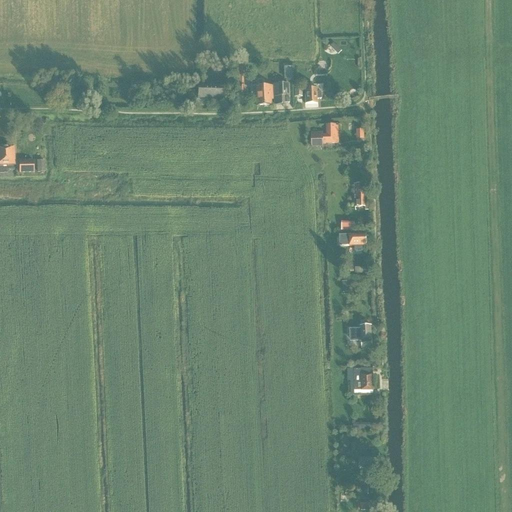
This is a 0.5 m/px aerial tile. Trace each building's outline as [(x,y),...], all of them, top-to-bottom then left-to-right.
[(291,69),(283,69),(284,81),(292,81),(291,69)] [(286,104),(285,103),(289,103),(289,84),(274,85),(274,96),(275,96),(275,105),(286,104)] [(222,99),(222,87),(198,86),(198,98),(222,99)] [(272,101),(272,87),(255,87),(255,106),(270,106),(270,101),(272,101)] [(316,92),(316,88),(305,89),(305,104),(317,103),(317,99),(320,99),(320,92),(316,92)] [(327,134),(322,135),(322,132),(311,132),(311,147),(322,147),(322,144),(339,143),(338,127),(336,127),(335,125),(327,126),(327,134)] [(364,140),(364,129),(356,129),(357,140),(364,140)] [(0,164),(13,164),(13,148),(0,147),(0,164)] [(44,172),(44,161),(36,161),(36,173),(44,172)] [(33,172),(33,162),(19,163),(19,173),(33,172)] [(360,192),(360,184),(354,185),(355,207),(365,207),(365,210),(369,210),(368,198),(365,198),(365,192),(360,192)] [(349,236),(339,236),(340,246),(349,246),(354,246),(354,252),(362,251),(362,246),(366,246),(366,235),(349,235),(349,236)] [(343,282),(343,290),(352,290),(351,281),(343,282)] [(355,332),(358,332),(358,341),(361,341),(361,342),(362,348),(372,348),(371,327),(354,327),(355,332)] [(361,369),(353,370),(354,391),(361,391),(373,391),(373,368),(361,369)] [(359,468),(374,468),(373,459),(365,459),(364,446),(355,446),(355,455),(358,455),(359,459),(358,459),(359,468)] [(367,501),(367,497),(358,497),(358,501),(360,501),(361,511),(377,510),(376,500),(367,501)]
